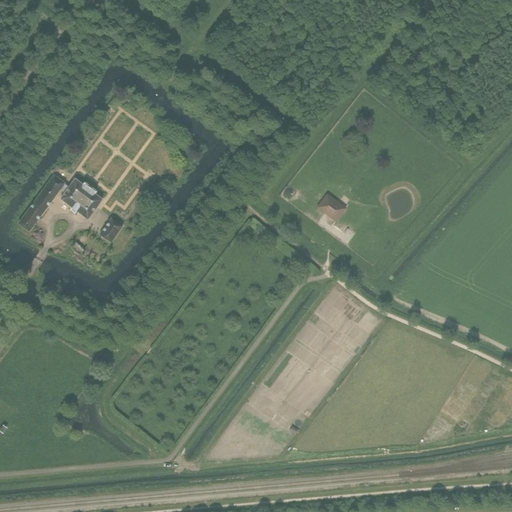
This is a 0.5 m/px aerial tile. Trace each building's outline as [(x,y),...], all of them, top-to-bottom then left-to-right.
[(116,95),(110,103),(116,107),(121,99),(116,95)] [(69,187),(64,183),(53,174),(17,223),(29,231),(59,190),(64,193),(60,199),(72,207),(70,210),(75,213),(76,211),(87,219),(102,199),(95,193),(97,191),(95,189),(94,190),(86,184),(87,183),(84,181),(83,184),(75,178),(69,187)] [(327,196),(319,207),(336,219),(344,208),(327,196)] [(99,234),(111,243),(123,225),(111,217),(99,234)] [(73,245),(81,252),(85,249),(77,241),(73,245)]
